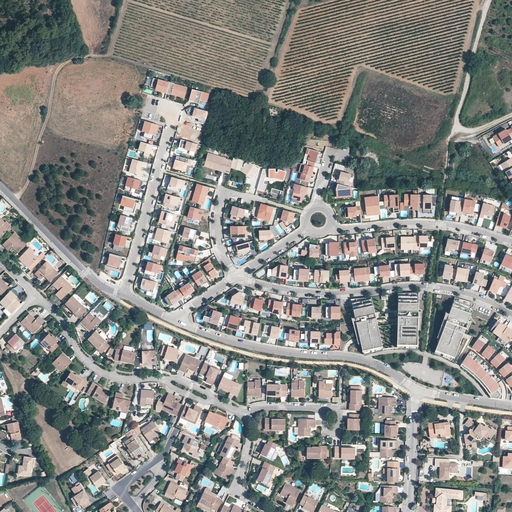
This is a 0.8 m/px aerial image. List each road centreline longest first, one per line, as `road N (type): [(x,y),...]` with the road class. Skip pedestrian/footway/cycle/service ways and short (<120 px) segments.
road 1 (residential): [(236,275),(316,293),(433,286),(511,314)]
road 2 (residential): [(417,387),(359,358),(254,347),(175,319)]
road 3 (residential): [(123,293),(173,115),(148,108)]
road 4 (track): [(487,0),(455,129),(511,115)]
road 5 (residential): [(511,242),(441,223),(329,226)]
road 6 (track): [(13,199),(27,185),(57,72),(74,56),(93,53)]
road 7 (residential): [(36,296),(94,365),(168,380)]
road 8 (unclassified): [(0,186),(91,278),(123,293)]
road 9 (residential): [(408,511),(417,387)]
